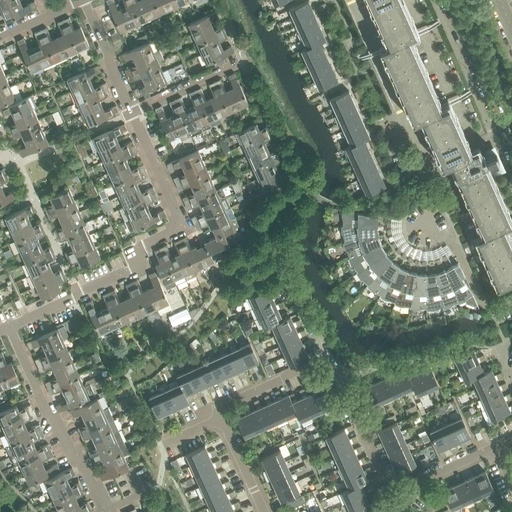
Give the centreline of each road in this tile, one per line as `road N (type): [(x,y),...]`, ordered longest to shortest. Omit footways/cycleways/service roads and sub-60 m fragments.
road 1 (residential): [(9,327),(126,273),(139,246),(179,223),(84,0)]
road 2 (residential): [(402,501),(388,489),(322,357),(219,407),(221,418)]
road 3 (residential): [(511,184),(438,0)]
